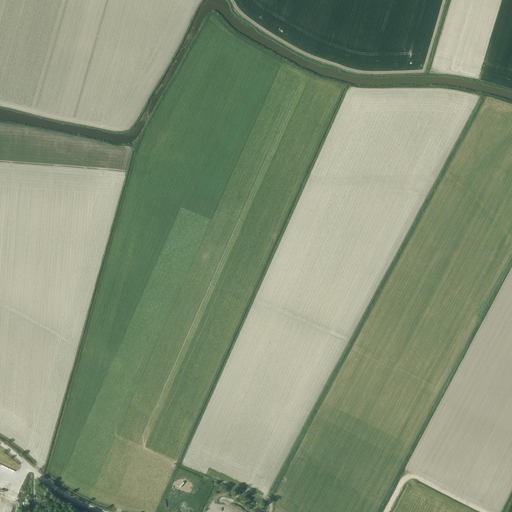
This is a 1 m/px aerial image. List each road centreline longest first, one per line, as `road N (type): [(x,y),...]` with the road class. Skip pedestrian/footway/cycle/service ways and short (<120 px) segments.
road 1 (track): [(488,511),(410,473),(386,511)]
road 2 (unclassified): [(104,511),(55,488),(0,443)]
